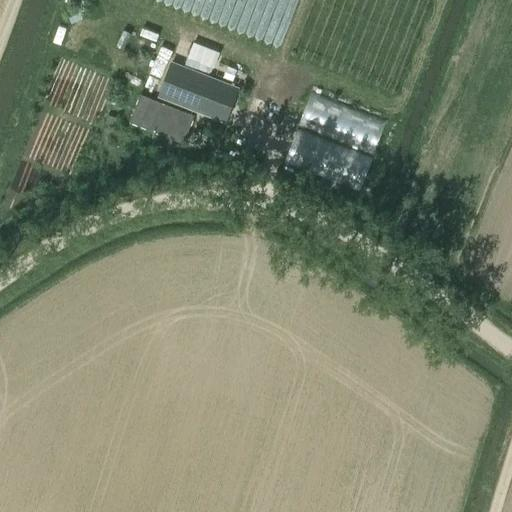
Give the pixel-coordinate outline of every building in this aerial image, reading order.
[(168,0),(167,3),(209,17),(213,5),(199,1),(199,0),(168,0)] [(171,64),(157,100),(225,126),(239,91),(171,64)] [(375,153),(387,120),(311,91),(299,124),(375,153)] [(194,117),(140,96),(130,123),(162,136),(160,140),(171,144),(172,140),(184,144),(194,117)] [(361,190),(373,158),(298,128),(285,161),(361,190)]
